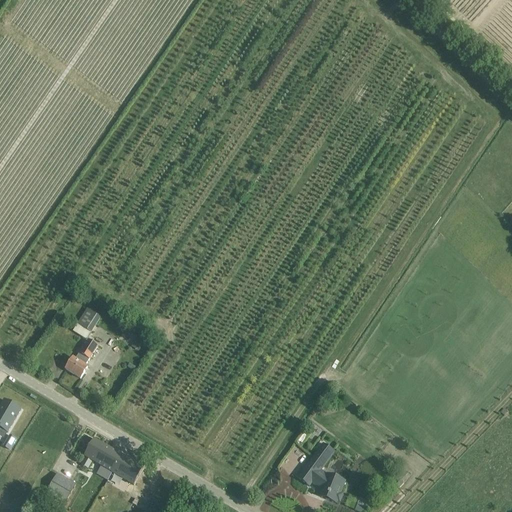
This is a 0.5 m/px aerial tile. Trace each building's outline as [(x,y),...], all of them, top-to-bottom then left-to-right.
[(101,318),(87,309),(78,325),(91,333),(101,318)] [(73,359),(72,360),(66,370),(80,379),(88,368),(85,366),(98,347),(88,341),(80,353),(75,360),(73,359)] [(4,400),(0,406),(0,428),(8,433),(22,411),(4,400)] [(10,436),(4,447),(9,450),(16,440),(10,436)] [(134,485),(144,468),(94,440),(84,457),(85,458),(81,465),(88,469),(92,462),(134,485)] [(334,453),(323,445),(298,478),(309,487),(312,483),(321,490),(318,496),(337,504),(338,502),(340,503),(343,494),(341,493),(345,482),(327,475),(326,475),(321,471),(334,453)] [(58,475),(47,493),(65,504),(76,485),(58,475)] [(150,495),(157,485),(153,482),(146,493),(150,495)] [(360,499),(355,511),(357,511),(362,511),(363,511),(365,511),(366,508),(365,507),(367,501),(360,499)]
